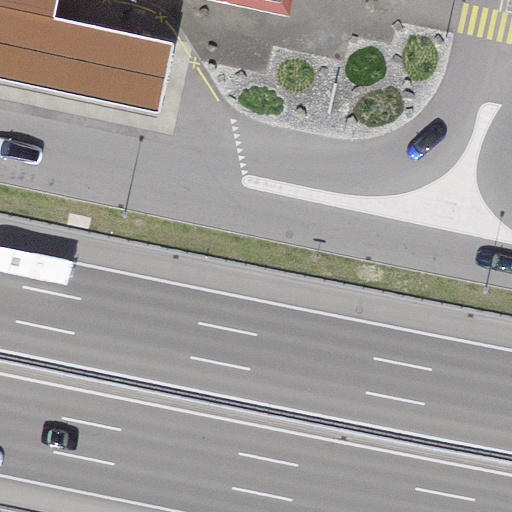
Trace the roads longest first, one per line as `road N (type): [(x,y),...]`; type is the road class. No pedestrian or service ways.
road 1 (motorway): [(511,401),(0,297)]
road 2 (motorway): [(0,423),(442,511)]
